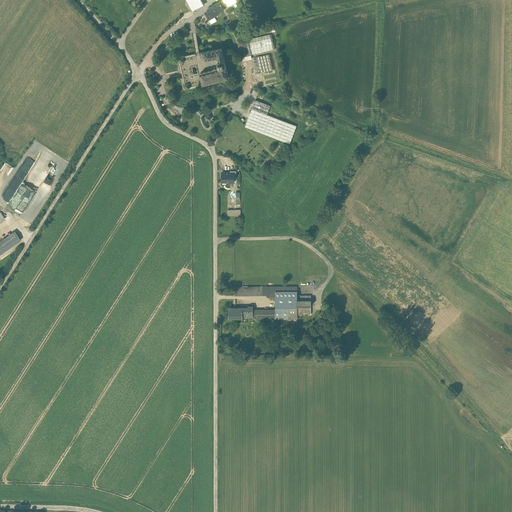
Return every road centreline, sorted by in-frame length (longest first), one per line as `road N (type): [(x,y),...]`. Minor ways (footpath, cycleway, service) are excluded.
road 1 (unclassified): [(215,511),(214,156),(163,120),(138,70)]
road 2 (unclassified): [(138,70),(0,287)]
road 3 (track): [(332,268),(375,301),(506,438)]
road 4 (track): [(308,245),(386,133)]
